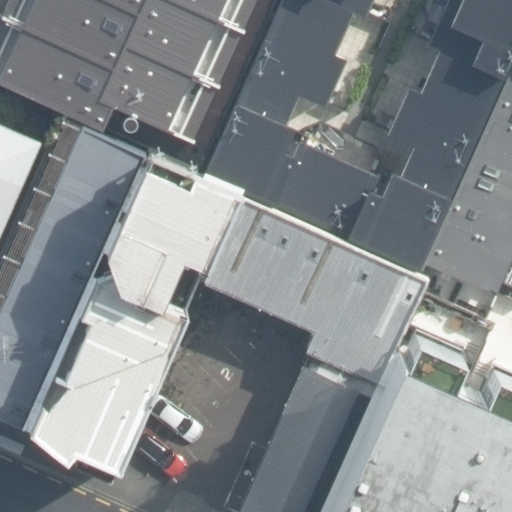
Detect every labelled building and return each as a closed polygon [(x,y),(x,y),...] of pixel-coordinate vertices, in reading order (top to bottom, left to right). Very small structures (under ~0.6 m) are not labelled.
[(13,0),(0,30),(0,75),(199,165),(267,0),(13,0)] [(267,0),(199,165),(420,267),(511,53),(511,0),(446,0),(390,132),(412,142),(396,178),(282,127),(297,91),(323,103),(369,0),(267,0)] [(511,62),(424,275),(394,350),(511,401),(511,62)] [(232,186),(58,110),(0,241),(0,411),(22,421),(63,454),(73,444),(117,462),(193,278),(232,186)] [(0,219),(38,134),(0,117),(0,219)] [(232,186),(193,278),(311,330),(304,347),(381,381),(394,350),(424,275),(232,186)] [(511,511),(511,401),(394,350),(381,381),(375,393),(323,511),(511,511)] [(323,511),(375,393),(303,365),(236,511),(323,511)]
